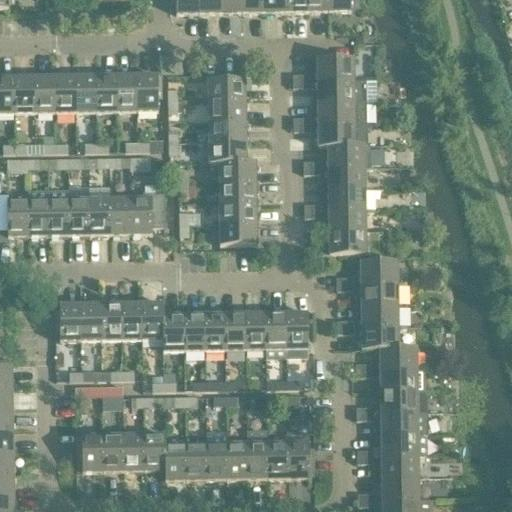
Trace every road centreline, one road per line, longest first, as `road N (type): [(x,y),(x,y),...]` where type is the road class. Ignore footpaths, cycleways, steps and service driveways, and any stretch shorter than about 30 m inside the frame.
road 1 (residential): [(294,280),(324,304),(324,364),(343,405),(341,511)]
road 2 (residential): [(45,276),(294,280)]
road 3 (residential): [(49,511),(45,276)]
road 4 (residential): [(277,50),(294,280)]
road 5 (residential): [(0,49),(158,45)]
